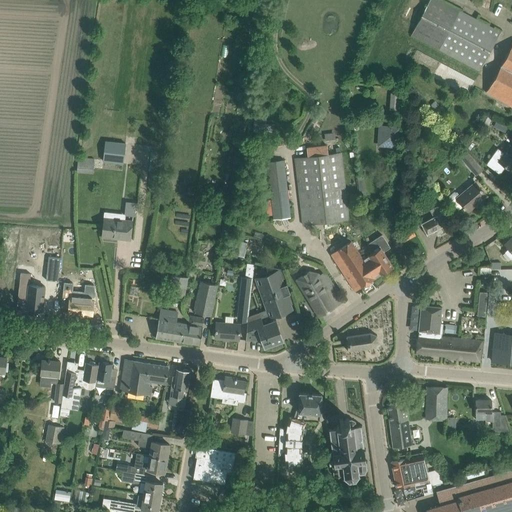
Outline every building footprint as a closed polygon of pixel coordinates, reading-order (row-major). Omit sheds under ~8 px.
[(251,0),(251,5),(250,10),(263,12),(264,7),(265,1),(261,0),(251,0)] [(480,71),(501,32),(439,0),(429,0),(411,35),(480,71)] [(511,45),(486,93),(511,106),(511,45)] [(493,126),(506,133),(511,128),(511,127),(496,120),(493,126)] [(387,147),(398,147),(400,126),(388,126),(387,147)] [(333,134),(318,135),(319,142),(334,141),(333,134)] [(106,141),(103,162),(123,164),(125,143),(106,141)] [(308,157),(295,159),(303,225),(349,220),(341,154),(328,155),(327,144),(307,146),(308,157)] [(492,156),(486,164),(500,174),(505,166),(511,170),(511,168),(511,146),(510,146),(505,153),(498,148),(492,156)] [(482,170),(466,151),(460,156),(476,175),(482,170)] [(77,172),(93,173),(94,158),(78,157),(77,172)] [(284,160),(267,162),(273,219),(291,217),(284,160)] [(475,182),(460,195),(457,192),(454,191),(449,195),(448,199),(458,210),(463,207),(464,208),(465,208),(467,210),(478,200),(480,202),(487,196),(475,182)] [(421,224),(422,227),(427,235),(436,231),(437,233),(441,231),(440,229),(443,227),(443,226),(451,222),(442,203),(433,208),(436,215),(421,224)] [(103,227),(102,237),(113,238),(114,236),(130,238),(131,228),(132,218),(125,218),(121,217),(122,213),(105,212),(103,227)] [(415,235),(412,228),(400,234),(404,241),(415,235)] [(390,247),(382,235),(368,244),(373,252),(378,260),(375,262),(382,274),(393,266),(383,252),(390,247)] [(367,265),(361,256),(351,240),(330,254),(346,278),(367,265)] [(247,242),(240,241),(237,256),(244,257),(247,242)] [(382,274),(375,262),(378,260),(373,251),(366,256),(364,254),(361,256),(367,265),(346,278),(349,283),(355,291),(363,286),(370,281),(371,280),(382,274)] [(48,256),(46,280),(58,281),(60,257),(48,256)] [(255,278),(267,310),(269,317),(292,309),(287,294),(290,293),(287,284),(284,285),(281,279),(285,278),(281,269),(255,278)] [(309,270),(295,279),(314,308),(319,316),(337,305),(328,290),(334,287),(325,272),(320,275),(319,273),(309,270)] [(21,272),(17,305),(27,306),(27,308),(42,310),(43,300),(44,301),(44,300),(43,300),(44,296),(44,295),(45,286),(29,284),(31,273),(21,272)] [(169,295),(185,298),(188,276),(172,274),(169,295)] [(242,277),(238,311),(249,312),(252,278),(242,277)] [(210,316),(217,285),(201,281),(193,312),(210,316)] [(64,282),(61,307),(69,308),(68,313),(76,314),(84,315),(84,314),(92,315),(93,311),(99,311),(94,285),(85,284),(84,291),(73,290),(73,283),(64,282)] [(479,291),(477,315),(485,316),(487,292),(479,291)] [(443,323),(441,323),(442,307),(421,305),(418,331),(419,331),(419,337),(418,336),(416,353),(446,356),(445,358),(479,361),(482,341),(442,337),(443,323)] [(157,328),(156,338),(180,342),(181,332),(190,333),(191,324),(188,324),(175,322),(177,312),(164,310),(163,320),(159,319),(157,328)] [(276,320),(271,321),(263,324),(259,312),(248,316),(246,339),(261,340),(264,347),(283,340),(280,330),(275,331),(274,328),(278,326),(276,320)] [(181,332),(180,342),(200,345),(201,335),(203,326),(204,318),(193,316),(192,320),(189,319),(188,324),(191,324),(190,333),(181,332)] [(240,324),(216,322),(215,338),(239,340),(240,324)] [(345,336),(346,345),(347,350),(348,351),(372,348),(373,348),(378,343),(378,342),(377,336),(377,335),(371,332),(370,332),(346,335),(345,336)] [(511,334),(495,333),(493,351),(492,361),(511,362),(511,334)] [(42,360),(41,375),(42,375),(41,386),(50,387),(51,383),(57,383),(58,376),(59,376),(60,361),(50,360),(50,359),(48,359),(48,360),(42,360)] [(169,366),(125,359),(120,390),(151,395),(152,386),(149,386),(150,381),(166,384),(169,366)] [(62,402),(61,408),(70,409),(72,396),(73,397),(73,393),(81,394),(82,386),(84,386),(85,388),(87,388),(89,389),(90,389),(92,389),(94,388),(95,388),(95,386),(96,382),(97,379),(96,379),(99,365),(98,365),(96,364),(95,362),(90,361),(89,363),(85,363),(83,374),(66,371),(64,384),(63,395),(62,402)] [(96,382),(95,386),(104,387),(114,389),(114,387),(116,377),(117,368),(112,367),(113,364),(99,362),(98,365),(99,365),(96,379),(97,379),(96,382)] [(173,390),(172,397),(182,398),(184,390),(187,390),(190,371),(189,371),(188,369),(184,369),(183,370),(177,369),(175,377),(173,376),(171,390),(173,390)] [(238,399),(238,401),(244,402),(246,393),(243,393),(245,381),(233,379),(233,377),(225,376),(224,382),(219,382),(219,380),(213,379),(211,396),(223,398),(223,397),(238,399)] [(56,383),(54,401),(62,402),(63,395),(64,384),(56,383)] [(425,418),(445,419),(446,386),(426,385),(426,386),(426,399),(425,417),(425,418)] [(298,410),(298,412),(305,412),(320,413),(321,394),(299,393),(298,410)] [(476,400),(476,410),(476,413),(486,412),(486,421),(493,421),(493,428),(501,428),(500,412),(491,412),(491,399),(476,400)] [(411,445),(407,411),(405,401),(387,403),(393,447),(411,445)] [(109,420),(125,422),(127,408),(111,406),(109,420)] [(100,419),(104,420),(108,421),(111,410),(102,408),(100,419)] [(278,455),(282,455),(282,452),(285,452),(285,460),(287,468),(303,464),(302,457),(301,452),(302,445),(302,440),(302,434),(303,429),(306,422),(302,421),(305,412),(298,412),(298,410),(296,410),(294,418),(290,417),(287,424),(286,431),(283,431),(284,428),(280,428),(278,455)] [(144,425),(157,428),(159,420),(134,414),(131,428),(143,430),(144,425)] [(232,433),(245,434),(247,420),(234,418),(232,433)] [(328,453),(329,463),(330,466),(332,466),(334,476),(345,475),(345,472),(346,472),(346,476),(343,478),(343,479),(345,478),(349,481),(348,483),(349,483),(355,482),(356,482),(360,477),(360,476),(360,474),(365,474),(365,473),(367,469),(366,462),(367,462),(365,449),(362,425),(356,426),(355,421),(352,419),(349,420),(349,418),(339,419),(340,424),(338,424),(337,426),(337,428),(328,429),(331,453),(328,453)] [(48,425),(45,442),(61,445),(64,428),(48,425)] [(137,432),(124,429),(122,437),(136,439),(137,432)] [(151,448),(150,455),(168,458),(166,458),(167,450),(168,450),(169,445),(152,442),(139,440),(138,445),(151,448)] [(197,457),(193,479),(194,479),(194,477),(217,481),(217,483),(224,484),(226,472),(232,473),(235,453),(197,446),(195,457),(197,457)] [(168,458),(150,455),(148,463),(135,460),(134,466),(147,469),(165,472),(166,466),(165,466),(166,458),(168,459),(168,458)] [(423,455),(401,459),(391,461),(397,488),(410,485),(411,490),(422,487),(424,496),(433,494),(430,483),(423,455)] [(110,462),(109,468),(124,471),(130,472),(131,465),(110,462)] [(511,511),(511,469),(436,491),(440,504),(426,508),(426,511),(511,511)] [(130,472),(124,471),(122,480),(134,482),(135,473),(130,472)] [(86,478),(84,486),(91,487),(93,479),(86,478)] [(146,481),(143,495),(161,498),(163,484),(146,481)] [(102,508),(117,510),(127,511),(134,511),(135,508),(158,511),(161,498),(143,495),(138,494),(136,504),(103,498),(102,508)]
